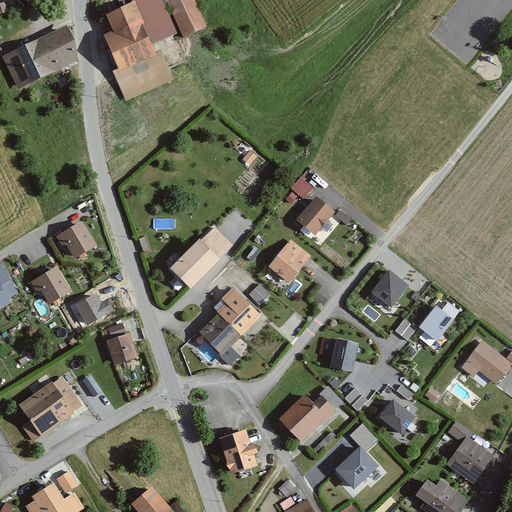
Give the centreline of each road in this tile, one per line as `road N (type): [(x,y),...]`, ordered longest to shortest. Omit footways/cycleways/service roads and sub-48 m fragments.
road 1 (tertiary): [(170,387),(105,190),(79,0)]
road 2 (residential): [(388,235),(253,404)]
road 3 (residential): [(170,387),(20,477)]
road 4 (tertiary): [(211,511),(170,387)]
road 5 (residential): [(253,404),(318,511)]
